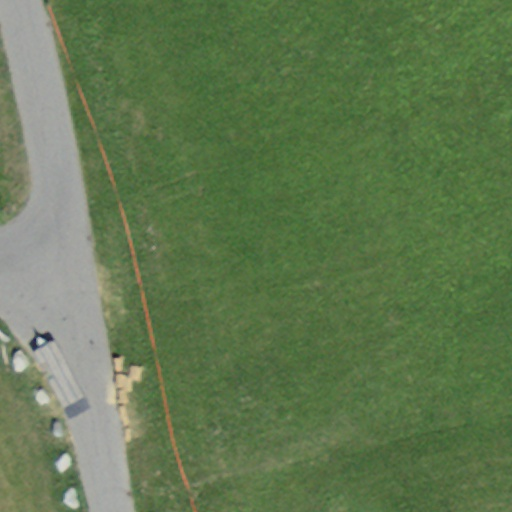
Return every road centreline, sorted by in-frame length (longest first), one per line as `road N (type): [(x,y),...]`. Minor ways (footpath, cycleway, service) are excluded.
road 1 (residential): [(19,0),(76,309)]
road 2 (residential): [(76,309),(108,511)]
